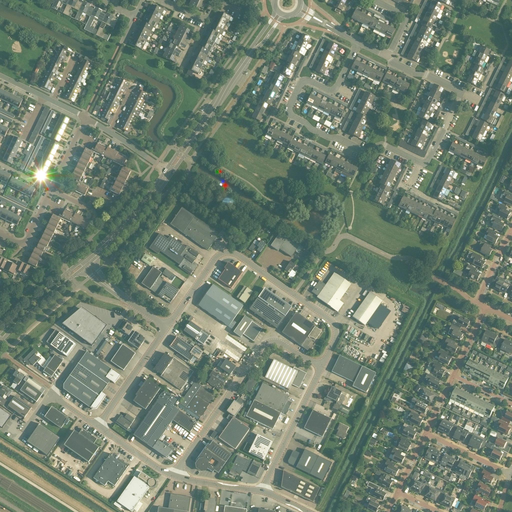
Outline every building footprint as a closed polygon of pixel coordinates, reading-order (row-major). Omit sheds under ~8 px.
[(69,0),(55,0),(51,8),(56,11),(58,8),(57,7),(59,2),(67,5),(69,0)] [(71,7),(79,11),(82,4),(78,1),(78,0),(69,0),(67,5),(63,14),(68,16),(69,13),(68,13),(71,7)] [(204,7),(189,0),(189,1),(191,2),(189,5),(198,10),(200,8),(203,9),(204,7)] [(344,5),(336,1),(333,7),(341,11),(344,5)] [(430,5),(440,10),(442,6),(432,1),(430,5)] [(83,13),(90,17),(94,9),(90,7),(90,5),(83,2),(82,4),(79,11),(74,20),(79,22),(81,19),(80,18),(83,13)] [(428,9),(438,14),(440,10),(430,5),(428,9)] [(149,9),(163,16),(163,15),(162,14),(164,10),(163,9),(159,8),(155,6),(153,8),(150,7),(149,9)] [(94,19),(102,23),(106,15),(101,13),(102,11),(95,7),(94,9),(90,17),(84,30),(91,33),(93,29),(90,28),(94,19)] [(150,15),(159,19),(161,16),(162,17),(163,16),(149,9),(148,11),(151,12),(150,15)] [(426,13),(436,18),(438,14),(428,9),(426,13)] [(355,10),(351,18),(357,21),(361,13),(355,10)] [(106,25),(114,29),(117,21),(113,19),(114,17),(107,13),(106,15),(102,23),(96,36),(103,39),(105,35),(102,33),(106,25)] [(216,16),(230,23),(230,22),(229,21),(231,17),(221,13),(220,15),(217,14),(216,16)] [(363,24),(367,16),(361,13),(357,21),(363,24)] [(425,17),(434,22),(436,18),(426,13),(425,17)] [(145,18),(159,25),(159,24),(158,23),(159,19),(150,15),(149,17),(146,15),(145,18)] [(217,22),(226,26),(228,23),(229,24),(230,23),(216,16),(215,18),(218,20),(217,22)] [(368,27),(372,19),(367,16),(363,24),(368,27)] [(423,21),(432,26),(434,22),(425,17),(423,21)] [(146,24),(153,27),(153,28),(155,29),(157,25),(158,26),(159,25),(145,18),(144,20),(147,21),(146,24)] [(374,30),(378,21),(372,19),(368,27),(374,30)] [(380,32),(384,24),(378,21),(374,30),(380,32)] [(422,26),(430,30),(430,29),(430,30),(432,26),(423,21),(421,25),(422,26)] [(211,25),(225,32),(226,31),(224,30),(226,26),(217,22),(215,24),(212,23),(211,25)] [(139,26),(152,33),(153,32),(151,31),(153,28),(153,27),(146,24),(144,23),(143,25),(140,24),(139,26)] [(385,35),(389,27),(384,24),(380,32),(385,35)] [(212,31),(220,35),(222,36),(223,32),(225,32),(211,25),(210,27),(213,29),(212,31)] [(140,32),(149,37),(150,33),(152,34),(152,33),(139,26),(137,28),(141,30),(140,32)] [(179,30),(177,29),(176,30),(190,37),(191,35),(188,33),(189,31),(180,26),(179,30)] [(432,30),(430,30),(430,29),(430,30),(422,26),(420,30),(430,35),(432,30)] [(391,38),(395,30),(389,27),(385,35),(391,38)] [(176,35),(185,40),(186,38),(189,39),(190,37),(176,30),(176,31),(177,32),(176,35)] [(205,33),(219,40),(219,39),(218,38),(220,35),(212,31),(211,30),(209,32),(206,31),(205,33)] [(418,34),(428,39),(430,35),(420,30),(418,34)] [(134,35),(148,42),(149,41),(147,40),(149,37),(140,32),(138,34),(135,33),(134,35)] [(206,39),(215,44),(217,40),(219,41),(219,40),(205,33),(204,35),(207,37),(206,39)] [(300,40),(307,44),(310,38),(302,34),(300,40)] [(417,38),(426,43),(428,39),(418,34),(417,38)] [(135,41),(144,46),(146,42),(147,43),(148,42),(134,35),(133,37),(136,39),(135,41)] [(172,39),(186,46),(187,44),(184,42),(185,40),(176,35),(174,39),(173,38),(172,39)] [(415,42),(424,46),(426,43),(417,38),(415,42)] [(171,44),(179,48),(181,49),(182,47),(185,48),(186,46),(172,39),(172,40),(173,41),(171,44)] [(201,42),(215,49),(215,48),(214,47),(215,44),(206,39),(205,41),(202,40),(201,42)] [(297,46),(305,50),(307,44),(300,40),(297,46)] [(144,46),(135,41),(134,43),(131,42),(130,44),(144,51),(144,50),(143,49),(144,46)] [(209,52),(211,53),(213,49),(214,50),(215,49),(201,42),(200,44),(203,46),(202,48),(209,52)] [(327,48),(335,52),(338,46),(330,42),(327,48)] [(413,46),(422,50),(424,46),(415,42),(413,46)] [(166,47),(180,54),(181,52),(178,50),(179,48),(171,44),(170,43),(168,47),(166,46),(166,47)] [(294,51),(302,55),(305,50),(297,46),(294,51)] [(411,50),(420,54),(422,50),(413,46),(411,50)] [(56,56),(65,60),(66,58),(64,56),(66,51),(57,47),(55,51),(57,53),(56,56)] [(165,53),(174,57),(175,55),(179,56),(180,54),(166,47),(165,48),(167,49),(165,53)] [(194,50),(208,57),(209,56),(207,55),(209,52),(202,48),(200,47),(199,49),(196,48),(194,50)] [(490,51),(482,47),(479,52),(487,56),(490,51)] [(324,54),(332,58),(335,52),(327,48),(324,54)] [(195,56),(205,61),(206,58),(208,58),(208,57),(194,50),(193,53),(196,54),(195,56)] [(300,55),(302,56),(302,55),(294,51),(292,50),(290,56),(297,60),(300,55)] [(409,53),(419,58),(420,54),(411,50),(409,53)] [(476,58),(484,62),(487,56),(479,52),(476,58)] [(174,57),(165,53),(163,56),(162,55),(161,57),(175,63),(176,61),(173,59),(174,57)] [(407,58),(417,62),(419,58),(409,53),(407,58)] [(331,64),(333,59),(332,58),(324,54),(321,59),(329,63),(329,64),(331,64)] [(49,62),(52,64),(52,63),(59,67),(61,62),(63,63),(65,60),(56,56),(54,59),(51,58),(49,62)] [(190,59),(204,66),(204,65),(203,65),(205,61),(195,56),(194,59),(191,57),(190,59)] [(287,62),(293,65),(295,66),(297,60),(290,56),(287,62)] [(473,64),(481,68),(484,62),(476,58),(473,64)] [(191,65),(200,70),(202,67),(203,67),(204,66),(190,59),(189,62),(192,63),(191,65)] [(329,63),(321,59),(318,65),(327,69),(329,64),(329,63)] [(77,67),(86,71),(90,63),(83,60),(81,65),(79,64),(77,67)] [(357,71),(361,63),(355,60),(351,69),(357,71)] [(284,68),(292,72),(295,66),(293,65),(287,62),(284,68)] [(48,71),(57,75),(59,73),(56,71),(59,67),(52,63),(52,64),(48,71)] [(363,74),(367,66),(361,63),(357,71),(363,74)] [(483,69),(481,68),(473,64),(475,65),(472,70),(480,74),(483,69)] [(198,75),(199,74),(200,70),(191,65),(190,68),(187,66),(185,69),(188,70),(186,74),(191,76),(193,72),(198,75)] [(324,75),(327,69),(318,65),(316,71),(324,75)] [(281,73),(289,77),(292,72),(284,68),(281,66),(278,72),(281,73)] [(368,77),(372,69),(367,66),(363,74),(368,77)] [(76,75),(83,78),(86,71),(77,67),(76,69),(78,70),(76,75)] [(374,80),(378,72),(372,69),(368,77),(374,80)] [(469,76),(478,80),(480,74),(472,70),(469,76)] [(57,75),(48,71),(45,79),(51,82),(54,77),(56,78),(57,75)] [(284,77),(276,73),(274,72),(271,78),(273,79),(281,83),(284,77)] [(378,72),(374,80),(380,83),(384,74),(378,72)] [(501,77),(509,81),(511,76),(504,72),(501,77)] [(388,84),(392,76),(386,73),(382,82),(388,84)] [(70,82),(79,86),(83,78),(76,75),(74,80),(71,79),(70,82)] [(388,84),(394,87),(398,79),(392,76),(388,84)] [(467,82),(475,86),(478,80),(469,76),(467,82)] [(498,83),(506,87),(509,81),(501,77),(498,83)] [(49,93),(50,91),(51,88),(49,87),(51,82),(45,79),(41,86),(41,87),(40,88),(49,93)] [(116,87),(125,91),(127,88),(124,87),(127,82),(120,79),(116,87)] [(271,85),(279,88),(281,83),(273,79),(271,85)] [(394,87),(392,90),(398,93),(400,90),(404,82),(398,79),(394,87)] [(79,86),(70,82),(68,84),(71,85),(68,90),(75,94),(75,93),(79,86)] [(409,85),(404,82),(400,90),(405,93),(409,85)] [(506,87),(498,83),(496,89),(504,93),(506,87)] [(268,90),(276,94),(279,88),(271,85),(268,90)] [(443,89),(434,85),(432,89),(441,93),(443,89)] [(115,89),(112,89),(110,93),(113,94),(119,97),(122,93),(124,94),(125,91),(116,87),(115,89)] [(135,98),(144,102),(145,99),(144,96),(145,93),(141,92),(143,89),(139,87),(137,90),(136,89),(135,92),(137,93),(135,98)] [(430,93),(439,97),(441,93),(432,89),(430,93)] [(78,95),(75,93),(75,94),(68,90),(66,95),(64,94),(62,97),(71,101),(73,98),(75,100),(78,95)] [(265,96),(273,100),(276,94),(268,90),(265,96)] [(504,95),(496,91),(493,97),(501,101),(504,95)] [(5,92),(1,100),(7,102),(11,95),(5,92)] [(375,97),(366,92),(363,96),(373,101),(375,97)] [(428,96),(437,101),(439,97),(430,93),(428,96)] [(109,102),(118,106),(119,103),(117,102),(119,97),(113,94),(109,102)] [(11,95),(7,102),(13,105),(17,97),(11,95)] [(312,106),(316,98),(310,95),(306,103),(312,106)] [(268,105),(270,106),(273,100),(265,96),(262,102),(260,101),(268,105)] [(362,100),(371,105),(373,101),(363,96),(362,100)] [(426,100),(435,105),(437,101),(428,96),(426,100)] [(17,97),(13,105),(19,108),(23,100),(17,97)] [(490,103),(498,107),(501,101),(493,97),(490,103)] [(144,106),(142,106),(144,102),(135,98),(132,102),(130,101),(129,104),(138,108),(139,106),(143,108),(144,106)] [(318,108),(322,100),(316,98),(312,106),(318,108)] [(323,111),(327,103),(322,100),(318,108),(323,111)] [(360,104),(369,109),(371,105),(362,100),(360,104)] [(435,105),(426,100),(424,104),(433,109),(435,105)] [(265,111),(268,105),(260,101),(257,107),(265,111)] [(105,109),(112,112),(114,108),(117,109),(118,106),(109,102),(105,109)] [(329,114),(333,106),(327,103),(323,111),(329,114)] [(488,108),(496,112),(498,107),(490,103),(488,108)] [(127,113),(134,116),(138,108),(129,104),(127,107),(130,108),(127,113)] [(358,108),(367,113),(369,109),(360,104),(358,108)] [(422,108),(431,113),(433,109),(424,104),(422,108)] [(335,117),(339,109),(333,106),(329,114),(335,117)] [(255,112),(263,116),(265,111),(257,107),(255,112)] [(356,112),(358,114),(358,113),(365,117),(366,116),(367,113),(358,108),(356,112)] [(420,112),(430,117),(431,113),(422,108),(420,112)] [(485,114),(493,118),(496,112),(488,108),(485,114)] [(109,124),(111,121),(112,119),(110,117),(112,112),(105,109),(101,117),(102,117),(101,120),(104,122),(109,124)] [(340,120),(344,112),(339,109),(335,117),(340,120)] [(252,118),(260,122),(263,116),(255,112),(252,118)] [(418,116),(427,121),(430,117),(420,112),(418,116)] [(121,119),(130,124),(134,116),(127,113),(125,118),(123,116),(121,119)] [(323,124),(325,120),(309,113),(307,116),(323,124)] [(368,118),(366,116),(365,117),(358,113),(358,114),(356,117),(366,122),(368,118)] [(482,120),(490,124),(493,118),(485,114),(482,120)] [(59,121),(67,125),(69,119),(61,115),(59,121)] [(355,121),(364,126),(366,122),(356,117),(355,121)] [(130,124),(121,119),(120,122),(122,123),(120,128),(125,131),(129,133),(131,129),(129,126),(130,124)] [(67,125),(59,121),(56,127),(64,131),(67,125)] [(353,125),(362,130),(364,126),(355,121),(353,125)] [(432,125),(422,121),(420,125),(430,129),(432,125)] [(477,126),(485,130),(488,124),(480,121),(477,126)] [(351,129),(360,134),(362,130),(353,125),(351,129)] [(418,129),(428,133),(430,129),(420,125),(418,129)] [(3,126),(0,131),(0,134),(5,137),(9,129),(3,126)] [(474,132),(482,136),(485,130),(477,126),(474,132)] [(64,131),(56,127),(53,133),(61,137),(64,131)] [(272,138),(276,130),(270,127),(266,135),(272,138)] [(360,134),(351,129),(349,133),(358,138),(360,134)] [(416,133),(426,137),(428,133),(418,129),(416,133)] [(277,140),(281,132),(276,130),(272,138),(277,140)] [(283,143),(287,135),(281,132),(277,140),(283,143)] [(483,143),(485,138),(482,136),(474,132),(471,138),(483,143)] [(61,137),(53,133),(50,139),(58,142),(61,137)] [(426,137),(416,133),(415,137),(424,141),(426,137)] [(289,146),(292,138),(287,135),(283,143),(289,146)] [(11,143),(19,147),(22,141),(14,137),(11,143)] [(422,145),(424,141),(415,137),(413,140),(422,145)] [(292,138),(289,146),(288,148),(293,150),(297,142),(292,140),(293,138),(292,138)] [(420,149),(422,146),(422,145),(413,140),(411,144),(411,145),(414,146),(416,147),(419,149),(420,149)] [(48,147),(56,151),(59,145),(51,141),(48,147)] [(299,153),(303,145),(297,142),(293,150),(299,153)] [(9,149),(17,153),(19,147),(11,143),(9,149)] [(91,150),(101,155),(104,156),(108,148),(98,143),(95,148),(93,147),(91,150)] [(454,153),(458,145),(452,143),(448,151),(454,153)] [(305,156),(309,148),(303,145),(299,153),(305,156)] [(460,156),(464,148),(458,145),(454,153),(460,156)] [(46,153),(54,157),(56,151),(48,147),(46,153)] [(109,158),(113,150),(108,148),(104,156),(109,158)] [(310,159),(314,151),(309,148),(305,156),(310,159)] [(465,159),(469,151),(464,148),(460,156),(465,159)] [(6,155),(14,159),(17,153),(9,149),(6,155)] [(96,154),(91,151),(85,149),(83,154),(91,158),(93,159),(96,154)] [(113,150),(109,158),(114,161),(118,153),(113,150)] [(316,161),(320,153),(314,151),(310,159),(316,161)] [(469,151),(465,159),(471,162),(475,154),(469,151)] [(43,158),(51,162),(54,157),(46,153),(43,158)] [(126,167),(127,164),(125,163),(127,158),(118,153),(114,161),(126,167)] [(322,164),(326,156),(320,153),(316,161),(322,164)] [(91,158),(83,154),(81,159),(89,163),(91,158)] [(329,154),(325,163),(331,165),(335,157),(329,154)] [(471,167),(473,166),(474,163),(477,165),(481,157),(475,154),(471,162),(469,166),(471,167)] [(14,159),(6,155),(3,160),(11,164),(14,159)] [(335,157),(331,165),(336,168),(340,160),(335,157)] [(482,167),(486,159),(481,157),(477,165),(482,167)] [(51,162),(43,158),(40,164),(48,168),(51,162)] [(78,163),(86,167),(89,163),(81,159),(78,163)] [(336,168),(342,171),(346,163),(340,160),(336,168)] [(400,164),(391,160),(389,164),(398,169),(400,164)] [(86,167),(78,163),(76,168),(84,172),(86,167)] [(342,171),(341,174),(346,177),(352,165),(346,163),(342,171)] [(48,168),(40,164),(37,170),(45,174),(48,168)] [(387,168),(396,173),(398,169),(389,164),(387,168)] [(352,179),(357,168),(352,165),(346,177),(352,179)] [(120,172),(128,176),(131,171),(120,166),(118,171),(120,172)] [(76,168),(75,171),(74,173),(82,177),(84,172),(76,168)] [(385,172),(394,177),(396,173),(387,168),(385,172)] [(455,172),(447,168),(444,174),(452,178),(455,172)] [(45,174),(37,170),(34,176),(42,180),(45,174)] [(128,176),(120,172),(118,177),(126,181),(128,176)] [(383,176),(392,181),(394,177),(385,172),(383,176)] [(5,173),(1,181),(7,184),(11,176),(5,173)] [(71,178),(76,181),(82,183),(84,178),(82,177),(74,173),(71,178)] [(441,180),(449,184),(452,178),(444,174),(441,180)] [(381,180),(390,185),(392,181),(383,176),(381,180)] [(126,181),(118,177),(115,182),(123,186),(126,181)] [(14,189),(18,181),(12,178),(8,186),(14,189)] [(390,185),(381,180),(378,184),(380,185),(381,185),(388,189),(389,188),(390,185)] [(438,185),(447,189),(449,184),(441,180),(438,185)] [(18,181),(14,189),(19,192),(23,184),(18,181)] [(84,196),(88,188),(76,182),(74,185),(77,186),(74,191),(84,196)] [(123,186),(115,182),(113,187),(121,191),(123,186)] [(23,184),(19,192),(25,195),(29,187),(23,184)] [(379,189),(389,193),(391,189),(389,188),(388,189),(381,185),(380,185),(379,189)] [(436,191),(444,195),(447,189),(438,185),(436,191)] [(29,187),(25,195),(31,197),(35,190),(29,187)] [(119,196),(121,191),(113,187),(111,192),(119,196)] [(377,192),(387,197),(389,193),(379,189),(377,192)] [(433,197),(441,201),(444,195),(436,191),(433,197)] [(504,203),(511,206),(511,197),(511,198),(511,196),(511,194),(506,191),(502,199),(505,201),(504,203)] [(375,196),(385,201),(387,197),(377,192),(375,196)] [(385,201),(375,196),(373,201),(383,205),(385,201)] [(403,196),(398,206),(402,208),(407,198),(403,196)] [(406,210),(411,200),(407,198),(402,208),(406,210)] [(410,212),(415,202),(411,200),(406,210),(410,212)] [(414,214),(419,204),(415,202),(410,212),(414,214)] [(418,216),(423,206),(419,204),(414,214),(418,216)] [(499,215),(508,219),(511,213),(505,210),(506,208),(500,205),(498,210),(500,212),(499,215)] [(422,218),(427,208),(423,206),(418,216),(422,218)] [(208,250),(219,234),(182,208),(171,224),(208,250)] [(426,220),(431,210),(427,208),(422,218),(426,220)] [(60,213),(60,214),(59,216),(71,222),(75,214),(65,209),(63,214),(60,213)] [(4,210),(0,218),(6,220),(10,213),(4,210)] [(431,210),(426,220),(430,222),(431,220),(435,212),(434,212),(431,210)] [(435,222),(440,212),(435,210),(434,212),(435,212),(431,220),(435,222)] [(439,224),(443,214),(440,212),(435,222),(439,224)] [(10,213),(6,220),(11,223),(15,215),(10,213)] [(76,225),(80,217),(75,214),(71,222),(76,225)] [(443,226),(447,216),(443,214),(439,224),(443,226)] [(15,215),(11,223),(17,226),(21,218),(15,215)] [(63,220),(53,215),(50,220),(58,224),(61,225),(63,220)] [(447,228),(451,218),(447,216),(443,226),(447,228)] [(502,231),(505,225),(500,222),(501,220),(494,216),(490,224),(494,225),(493,227),(498,230),(498,229),(502,231)] [(81,227),(85,219),(80,217),(76,225),(81,227)] [(451,218),(447,228),(451,230),(456,220),(451,218)] [(85,219),(81,227),(86,229),(90,221),(85,219)] [(58,224),(50,220),(48,225),(56,229),(58,224)] [(56,229),(48,225),(46,230),(54,234),(56,229)] [(54,234),(46,230),(43,234),(51,238),(54,234)] [(487,240),(496,244),(499,238),(493,235),(494,232),(489,230),(486,235),(488,236),(487,240)] [(279,249),(291,258),(300,245),(279,234),(276,232),(267,244),(278,251),(279,249)] [(51,238),(43,234),(41,239),(49,243),(51,238)] [(158,254),(160,251),(180,265),(178,266),(191,275),(198,265),(194,262),(199,254),(187,246),(186,247),(170,236),(168,240),(159,234),(149,248),(158,254)] [(49,243),(41,239),(38,244),(47,248),(49,243)] [(256,240),(255,240),(249,249),(254,252),(256,249),(260,252),(266,244),(261,241),(259,243),(256,240)] [(490,257),(492,251),(490,249),(491,247),(481,242),(479,247),(482,249),(481,252),(490,257)] [(36,249),(43,252),(44,253),(45,252),(47,248),(38,244),(37,248),(36,249)] [(43,252),(36,249),(35,248),(33,253),(41,257),(43,252)] [(41,257),(33,253),(30,258),(38,262),(41,257)] [(483,269),(483,267),(484,267),(485,265),(485,264),(485,263),(479,259),(480,257),(473,253),(471,259),(475,261),(473,264),(483,269)] [(141,260),(149,266),(154,260),(145,254),(141,260)] [(0,268),(4,270),(8,262),(0,258),(0,268)] [(38,262),(30,258),(28,263),(36,267),(38,262)] [(8,262),(4,270),(6,271),(14,275),(16,270),(19,262),(17,261),(15,264),(13,263),(13,264),(10,263),(8,262)] [(16,270),(21,273),(24,265),(19,262),(16,270)] [(292,280),(297,273),(292,270),(295,265),(290,262),(285,270),(290,273),(288,276),(292,280)] [(231,289),(242,273),(228,263),(224,269),(225,269),(218,280),(231,289)] [(24,265),(21,273),(26,275),(29,267),(24,265)] [(470,274),(468,277),(473,279),(474,279),(478,280),(478,279),(479,279),(479,278),(480,278),(480,277),(480,276),(480,275),(480,274),(474,271),(475,268),(469,265),(466,271),(468,272),(468,273),(470,274)] [(162,273),(153,267),(142,284),(170,304),(179,291),(159,277),(162,273)] [(162,274),(170,279),(173,274),(166,269),(162,274)] [(338,312),(341,306),(343,303),(339,301),(351,284),(334,272),(326,285),(320,281),(312,292),(318,296),(317,297),(338,312)] [(495,289),(497,290),(498,291),(499,292),(500,292),(505,282),(499,280),(500,279),(497,277),(493,285),(496,286),(495,289)] [(510,293),(511,287),(511,284),(510,284),(510,285),(505,282),(500,292),(501,293),(502,293),(503,293),(506,294),(507,292),(510,293)] [(228,327),(243,306),(213,285),(198,306),(228,327)] [(237,298),(245,303),(253,292),(244,286),(237,298)] [(284,316),(289,309),(282,304),(283,303),(264,290),(259,298),(258,297),(249,309),(277,329),(285,317),(284,316)] [(352,317),(365,326),(382,301),(370,292),(352,317)] [(97,339),(106,326),(83,309),(80,313),(77,311),(74,316),(77,318),(74,322),(97,339)] [(281,333),(301,346),(307,351),(309,348),(307,347),(312,340),(314,342),(321,332),(315,327),(315,326),(296,312),(281,333)] [(243,334),(253,342),(262,329),(244,316),(233,333),(240,338),(243,334)] [(470,323),(470,322),(461,317),(460,320),(457,319),(457,320),(455,319),(452,325),(459,328),(460,325),(467,328),(467,327),(468,327),(468,326),(469,326),(469,325),(470,324),(470,323)] [(129,323),(129,322),(127,320),(126,321),(124,323),(125,324),(125,325),(124,327),(123,326),(120,330),(127,335),(128,336),(131,332),(133,330),(132,329),(132,328),(131,327),(132,326),(129,324),(129,323)] [(203,345),(209,336),(206,334),(201,331),(202,329),(190,321),(190,322),(188,320),(185,324),(185,325),(186,328),(184,331),(203,345)] [(460,340),(461,339),(462,339),(463,337),(463,336),(463,335),(457,332),(459,329),(452,326),(450,330),(448,334),(452,336),(460,340)] [(55,330),(46,343),(67,357),(76,345),(55,330)] [(128,336),(127,335),(124,339),(138,349),(144,341),(143,341),(144,339),(143,338),(143,337),(135,331),(133,334),(131,332),(128,336)] [(481,342),(487,345),(493,332),(492,332),(491,332),(490,332),(489,332),(487,331),(486,333),(483,332),(479,339),(482,341),(481,342)] [(498,336),(495,335),(495,334),(494,333),(493,332),(487,345),(492,347),(493,346),(496,347),(499,340),(496,338),(498,336)] [(177,337),(170,347),(191,361),(194,356),(199,359),(203,352),(195,346),(194,348),(177,337)] [(455,353),(458,347),(452,344),(453,342),(447,339),(445,345),(448,346),(446,349),(455,353)] [(501,350),(500,351),(506,354),(511,341),(510,341),(508,341),(506,340),(505,342),(502,341),(498,348),(501,350)] [(123,371),(135,354),(122,345),(110,362),(123,371)] [(38,362),(41,359),(38,356),(37,357),(36,355),(38,354),(34,349),(23,360),(27,364),(29,362),(33,366),(36,362),(37,362),(38,362)] [(448,365),(450,362),(451,362),(452,360),(451,359),(445,356),(447,353),(441,350),(439,353),(438,356),(441,357),(439,360),(440,361),(448,365)] [(114,384),(120,376),(86,352),(63,385),(63,389),(92,410),(96,409),(106,395),(102,392),(110,381),(114,384)] [(180,390),(193,372),(173,358),(172,359),(165,354),(153,370),(161,375),(160,376),(180,390)] [(51,377),(63,361),(55,355),(43,371),(51,377)] [(352,386),(366,393),(376,373),(339,356),(331,372),(354,383),(352,386)] [(225,359),(219,368),(230,375),(236,367),(225,359)] [(470,359),(464,371),(469,373),(475,361),(470,359)] [(299,388),(306,373),(294,367),(293,369),(274,360),(265,378),(289,390),(291,385),(299,388)] [(446,373),(445,372),(445,371),(440,369),(441,366),(431,361),(428,366),(432,368),(431,372),(442,377),(443,375),(445,375),(446,373)] [(474,376),(479,364),(475,361),(469,373),(474,376)] [(479,378),(484,366),(479,364),(474,376),(479,378)] [(408,366),(406,365),(404,372),(411,376),(414,369),(408,366)] [(483,380),(489,369),(484,366),(479,378),(483,380)] [(488,383),(494,371),(489,369),(483,380),(488,383)] [(18,385),(24,376),(20,373),(19,373),(16,371),(13,375),(16,378),(13,382),(18,385)] [(219,391),(224,384),(216,378),(218,374),(213,371),(209,376),(211,377),(207,382),(219,391)] [(493,385),(499,373),(494,371),(488,383),(493,385)] [(498,387),(504,376),(499,373),(493,385),(498,387)] [(440,385),(440,384),(440,383),(433,380),(435,377),(428,374),(425,379),(427,380),(427,381),(429,383),(428,385),(433,388),(433,387),(437,389),(438,389),(438,388),(439,388),(439,387),(440,387),(440,386),(440,385)] [(503,390),(509,378),(504,376),(498,387),(503,390)] [(26,383),(20,391),(36,402),(45,390),(29,378),(26,377),(23,381),(26,383)] [(250,378),(241,391),(250,398),(257,383),(250,378)] [(147,410),(161,389),(149,381),(146,385),(145,384),(142,388),(143,389),(138,397),(141,399),(138,404),(147,410)] [(195,382),(180,404),(192,412),(190,414),(193,417),(195,414),(200,418),(215,396),(195,382)] [(253,403),(279,416),(281,413),(285,416),(292,403),(287,401),(289,396),(262,383),(253,403)] [(0,398),(0,400),(8,406),(9,405),(7,404),(8,402),(2,398),(5,394),(8,397),(11,393),(9,392),(10,391),(4,386),(1,390),(0,389),(0,396),(1,397),(0,398)] [(422,394),(421,397),(431,402),(435,396),(430,393),(431,390),(422,386),(419,393),(422,394)] [(336,404),(340,407),(345,397),(341,394),(342,392),(335,389),(334,387),(333,387),(332,388),(331,387),(332,388),(329,393),(327,397),(331,399),(337,402),(336,403),(336,404)] [(456,387),(450,399),(455,402),(461,390),(456,387)] [(460,404),(466,392),(461,390),(455,402),(460,404)] [(155,452),(157,451),(166,458),(172,450),(169,448),(170,447),(167,444),(165,445),(156,439),(170,421),(188,434),(190,432),(197,423),(173,406),(177,400),(164,391),(133,435),(153,449),(153,451),(155,452)] [(465,406),(471,395),(466,392),(460,404),(465,406)] [(470,409),(476,397),(471,395),(465,406),(470,409)] [(8,406),(7,406),(24,418),(31,408),(15,396),(9,405),(8,406)] [(425,414),(425,413),(426,413),(428,410),(427,410),(427,409),(428,408),(418,403),(419,400),(414,397),(412,402),(417,405),(415,410),(425,414)] [(475,411),(480,399),(476,397),(470,409),(475,411)] [(237,403),(234,401),(226,411),(230,414),(234,417),(242,407),(241,406),(244,401),(240,398),(237,403)] [(480,413),(485,402),(480,399),(475,411),(480,413)] [(484,416),(490,404),(485,402),(480,413),(484,416)] [(279,416),(253,403),(246,417),(272,430),(279,416)] [(490,404),(484,416),(489,418),(495,406),(490,404)] [(0,426),(2,428),(11,416),(0,408),(0,426)] [(66,425),(69,421),(65,418),(66,418),(52,408),(45,417),(61,428),(64,424),(66,425)] [(313,410),(304,429),(322,438),(331,419),(313,410)] [(420,426),(423,420),(418,418),(419,415),(412,411),(408,419),(412,421),(411,423),(416,425),(420,426)] [(511,421),(511,414),(508,412),(505,418),(503,417),(501,420),(507,423),(509,420),(511,421)] [(116,423),(123,428),(127,430),(135,419),(127,414),(125,418),(123,416),(120,420),(118,419),(116,423)] [(233,417),(230,421),(218,438),(235,450),(249,429),(233,417)] [(441,418),(437,427),(440,428),(439,430),(441,431),(441,432),(441,433),(442,433),(443,434),(449,421),(444,419),(444,420),(441,418)] [(510,432),(510,431),(511,429),(505,426),(507,423),(498,419),(496,422),(497,424),(498,424),(498,425),(500,427),(499,430),(508,435),(509,434),(510,432)] [(454,424),(449,421),(443,434),(444,434),(445,434),(446,434),(447,434),(449,435),(450,433),(452,434),(456,426),(454,424)] [(403,434),(414,439),(416,435),(414,434),(415,432),(414,431),(415,428),(405,423),(402,429),(405,431),(403,434)] [(60,438),(39,424),(27,442),(47,456),(60,438)] [(346,433),(348,428),(340,424),(337,430),(338,430),(336,435),(343,439),(345,438),(347,434),(346,433)] [(456,426),(452,434),(455,435),(454,438),(456,438),(456,439),(457,440),(458,441),(464,429),(459,426),(459,427),(456,426)] [(76,454),(90,435),(82,429),(78,434),(74,431),(64,446),(76,454)] [(468,441),(472,433),(469,432),(469,431),(464,429),(458,441),(459,441),(459,442),(460,442),(461,442),(462,441),(464,442),(465,440),(468,441)] [(472,433),(468,441),(470,443),(469,445),(471,446),(471,447),(472,447),(473,448),(474,449),(480,436),(475,434),(474,434),(472,433)] [(504,448),(507,442),(501,439),(503,436),(497,433),(496,437),(498,438),(495,444),(504,448)] [(97,440),(90,435),(76,454),(88,463),(98,448),(93,445),(97,440)] [(247,443),(243,450),(264,460),(272,442),(257,435),(252,445),(247,443)] [(485,439),(480,436),(474,449),(475,449),(476,449),(477,449),(479,450),(480,447),(483,449),(487,440),(484,439),(485,439)] [(408,452),(411,445),(407,443),(408,441),(402,438),(400,440),(401,441),(398,447),(408,452)] [(210,445),(207,444),(196,461),(198,462),(196,464),(197,468),(201,471),(205,470),(206,468),(213,473),(214,471),(218,473),(231,454),(212,441),(210,445)] [(500,460),(503,454),(497,451),(498,448),(492,446),(491,449),(493,450),(489,457),(495,460),(496,458),(500,460)] [(429,450),(426,449),(422,457),(425,458),(425,459),(430,461),(436,449),(435,449),(434,449),(433,448),(432,449),(430,448),(429,450)] [(402,464),(405,457),(399,455),(401,452),(394,449),(391,454),(395,456),(393,460),(402,464)] [(438,464),(442,456),(439,455),(440,453),(438,452),(438,451),(437,450),(436,449),(430,461),(435,464),(435,463),(438,464)] [(309,475),(318,457),(305,450),(302,455),(295,451),(293,452),(288,461),(289,463),(296,467),(296,468),(309,475)] [(115,487),(129,467),(111,454),(94,479),(105,486),(108,482),(115,487)] [(442,456),(438,464),(440,466),(445,469),(451,456),(450,456),(449,456),(448,456),(447,456),(445,455),(444,457),(442,456)] [(231,471),(235,473),(236,472),(240,474),(242,470),(255,477),(260,466),(252,462),(247,460),(247,461),(237,456),(231,470),(231,471)] [(453,472),(457,463),(454,462),(455,460),(454,459),(453,458),(452,457),(451,456),(445,469),(450,471),(453,472)] [(396,476),(399,470),(393,467),(394,464),(387,461),(385,466),(384,466),(382,470),(386,472),(396,476)] [(455,474),(460,476),(461,474),(466,464),(465,463),(464,464),(463,464),(461,462),(460,465),(457,463),(453,472),(456,473),(455,474)] [(466,478),(468,479),(472,471),(470,470),(471,467),(469,466),(468,466),(468,465),(467,464),(466,464),(461,474),(466,476),(466,478)] [(491,484),(492,482),(493,482),(494,480),(494,479),(494,478),(489,476),(490,473),(484,470),(481,476),(484,477),(482,480),(491,484)] [(280,481),(281,483),(281,487),(313,502),(320,488),(283,471),(282,479),(280,481)] [(379,483),(390,489),(391,486),(391,485),(393,482),(388,480),(390,477),(377,471),(375,474),(381,478),(379,483)] [(157,482),(157,481),(157,480),(156,480),(153,481),(152,479),(141,472),(138,477),(139,478),(138,480),(134,477),(117,502),(131,511),(132,511),(134,510),(136,507),(150,487),(151,488),(152,488),(153,488),(154,487),(155,487),(155,486),(156,486),(157,485),(157,484),(157,483),(157,482)] [(415,491),(420,482),(415,480),(415,479),(413,477),(409,485),(411,486),(410,489),(415,491)] [(374,496),(383,501),(384,500),(385,500),(386,498),(385,497),(387,494),(377,489),(378,486),(369,482),(367,486),(375,490),(374,492),(375,494),(374,496)] [(420,482),(415,491),(420,494),(422,491),(424,492),(428,485),(425,483),(424,484),(420,482)] [(488,497),(491,491),(484,488),(486,485),(480,482),(478,487),(481,489),(479,493),(488,497)] [(428,484),(428,485),(424,492),(427,494),(426,496),(431,498),(435,490),(436,487),(428,484)] [(439,500),(443,492),(440,491),(440,492),(435,490),(431,498),(436,501),(437,499),(439,500)] [(446,506),(450,497),(445,495),(446,493),(443,492),(439,500),(442,501),(441,503),(446,506)] [(158,508),(157,511),(188,511),(191,497),(173,495),(173,496),(170,496),(168,509),(158,508)] [(215,511),(218,497),(215,497),(215,496),(211,495),(210,496),(207,496),(206,501),(205,501),(204,511),(205,511),(204,511),(215,511)] [(484,511),(487,504),(481,501),(483,498),(476,495),(473,501),(477,503),(476,506),(484,511)] [(379,508),(380,506),(375,503),(376,501),(368,497),(365,503),(369,505),(368,508),(375,511),(376,511),(378,510),(380,510),(379,508)] [(450,497),(446,506),(451,508),(452,506),(455,507),(458,501),(458,499),(456,498),(455,499),(450,497)] [(455,507),(461,510),(463,505),(460,503),(460,502),(458,501),(455,507)]
